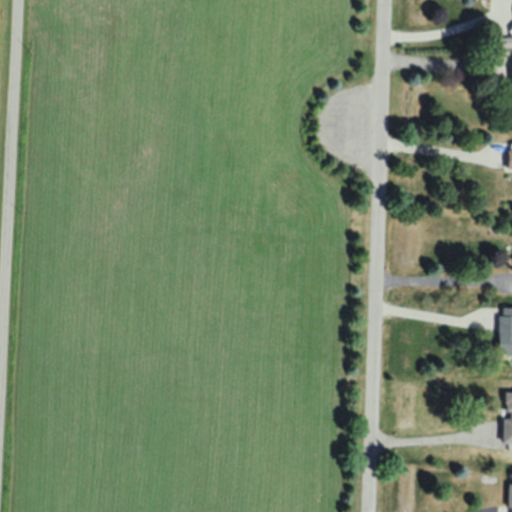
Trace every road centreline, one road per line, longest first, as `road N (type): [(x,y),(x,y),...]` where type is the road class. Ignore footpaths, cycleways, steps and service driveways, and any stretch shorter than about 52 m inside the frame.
road 1 (residential): [(371,511),(384,0)]
road 2 (residential): [(0,411),(21,0)]
